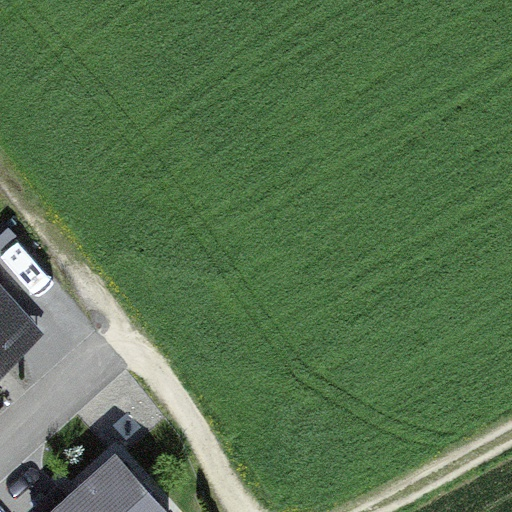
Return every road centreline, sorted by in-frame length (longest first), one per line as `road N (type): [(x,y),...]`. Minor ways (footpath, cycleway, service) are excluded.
road 1 (track): [(0,177),(128,338),(246,511)]
road 2 (residential): [(0,449),(128,338)]
road 3 (track): [(367,511),(511,434)]
